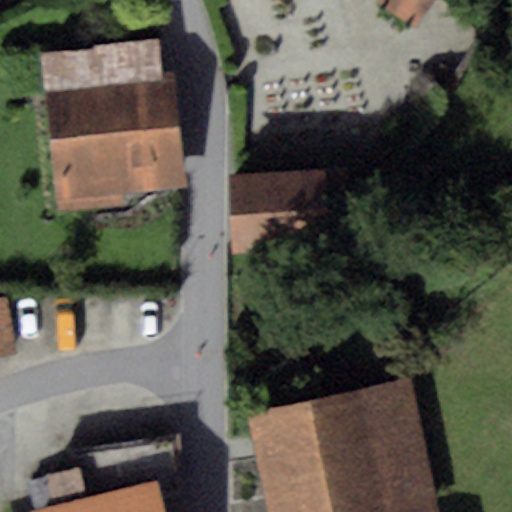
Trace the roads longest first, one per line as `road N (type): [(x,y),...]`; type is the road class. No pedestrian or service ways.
road 1 (residential): [(206,364),(197,81),(178,0)]
road 2 (unclassified): [(0,394),(67,374),(206,364)]
road 3 (residential): [(209,511),(206,364)]
